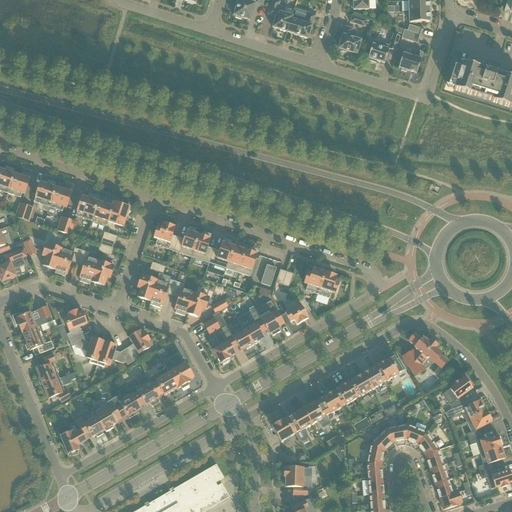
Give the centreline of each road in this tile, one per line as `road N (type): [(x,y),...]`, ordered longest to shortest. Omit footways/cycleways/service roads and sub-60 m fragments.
road 1 (secondary): [(460,225),(393,193),(0,88)]
road 2 (secondary): [(0,104),(414,241),(435,256)]
road 3 (residential): [(238,424),(402,327),(425,325),(472,366),(511,433)]
road 4 (residential): [(375,288),(366,269),(152,199)]
road 5 (residential): [(375,288),(214,389)]
road 6 (unclassified): [(67,500),(226,407)]
road 7 (residential): [(214,389),(59,479)]
road 8 (unclassified): [(86,511),(238,424)]
road 9 (unclassified): [(226,407),(367,325)]
road 10 (residential): [(59,479),(0,330)]
road 11 (residential): [(152,199),(0,149)]
road 12 (residential): [(214,389),(173,328),(114,310)]
road 13 (residential): [(114,310),(47,288),(0,302)]
